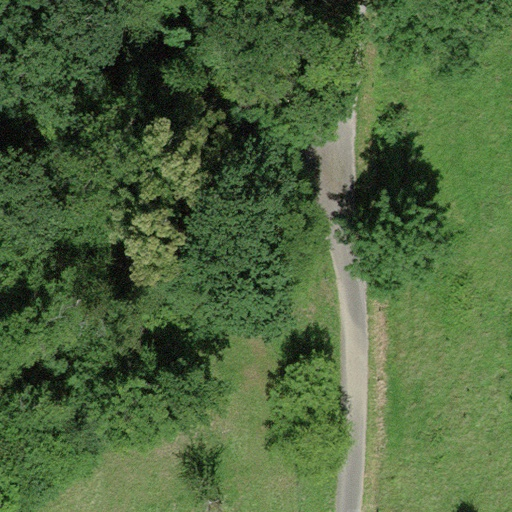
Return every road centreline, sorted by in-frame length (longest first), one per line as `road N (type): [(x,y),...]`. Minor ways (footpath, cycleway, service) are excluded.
road 1 (track): [(341,511),(347,437),(337,146)]
road 2 (track): [(337,146),(278,0)]
road 3 (track): [(337,146),(321,0)]
